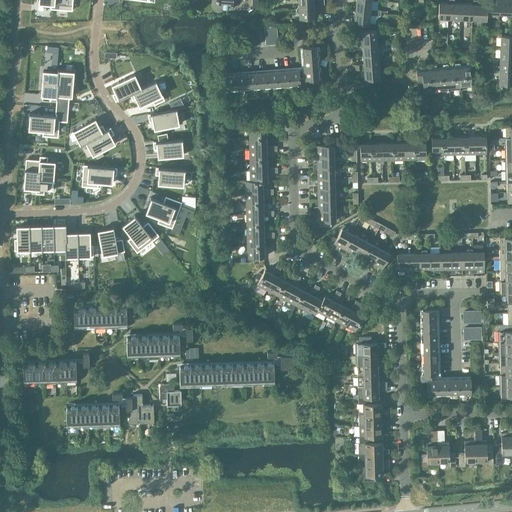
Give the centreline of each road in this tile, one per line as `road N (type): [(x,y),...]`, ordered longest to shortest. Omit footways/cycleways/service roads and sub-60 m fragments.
road 1 (residential): [(0,215),(102,210),(132,188),(139,143),(94,70),(99,0)]
road 2 (residential): [(402,296),(385,296),(297,244),(296,139),(306,128),(340,120),(340,89)]
road 3 (residential): [(405,416),(402,296)]
